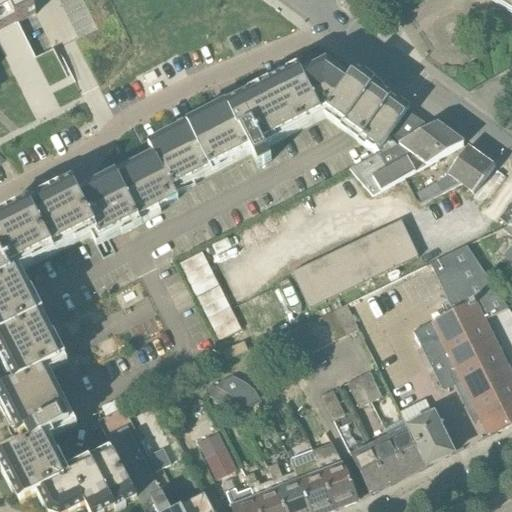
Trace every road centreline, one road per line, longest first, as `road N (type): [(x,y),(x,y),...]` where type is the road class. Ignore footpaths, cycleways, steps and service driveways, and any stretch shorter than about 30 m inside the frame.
road 1 (residential): [(0,195),(89,150),(125,119),(334,25)]
road 2 (residential): [(511,150),(334,25)]
road 3 (residential): [(511,448),(388,511)]
